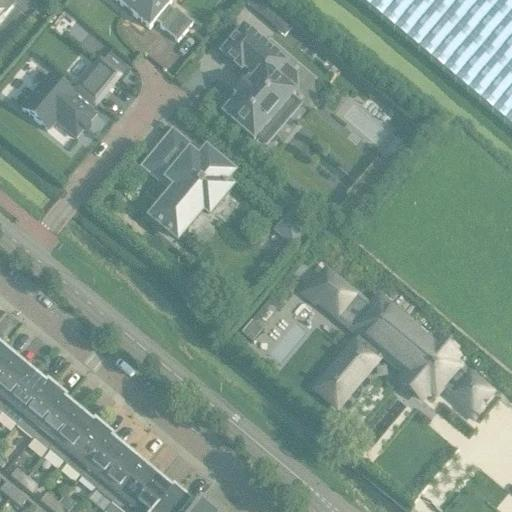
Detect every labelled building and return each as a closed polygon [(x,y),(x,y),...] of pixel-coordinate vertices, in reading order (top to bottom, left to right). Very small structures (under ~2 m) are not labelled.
[(0,0),(0,23),(4,19),(3,19),(12,8),(12,5),(5,0),(0,0)] [(111,0),(149,31),(155,23),(161,28),(160,29),(177,44),(193,26),(175,11),(174,13),(168,8),(170,6),(172,4),(170,3),(166,0),(111,0)] [(511,0),(351,0),(511,134),(511,0)] [(278,79),(287,68),(243,30),(221,56),(241,73),(244,70),(256,80),(250,87),(247,84),(235,99),(238,101),(223,118),(253,144),(296,94),(278,79)] [(22,112),(48,133),(56,124),(76,141),(95,118),(74,101),(76,99),(50,77),(22,112)] [(116,85),(114,96),(121,97),(123,86),(116,85)] [(168,235),(168,236),(170,237),(171,236),(177,241),(203,210),(209,215),(229,191),(223,186),(231,177),(206,156),(198,165),(191,159),(194,155),(173,137),(146,169),(167,187),(170,183),(178,190),(152,221),(159,226),(158,227),(160,229),(160,228),(168,235)] [(362,336),(325,381),(346,399),(383,354),(408,375),(400,384),(421,402),(429,393),(435,398),(444,388),(475,413),(491,394),(469,376),(467,380),(457,372),(458,371),(452,365),(456,361),(435,343),(431,347),(406,327),(409,324),(388,306),(385,309),(379,304),(372,312),(326,274),(308,295),(325,310),(329,305),(343,316),(343,315),(359,327),(356,331),(362,336)] [(0,352),(0,384),(16,366),(0,352)] [(16,366),(0,384),(0,414),(1,415),(31,379),(16,366)] [(31,379),(1,415),(17,428),(48,390),(47,389),(46,391),(31,379)] [(48,390),(17,428),(33,441),(64,403),(48,390)] [(64,403),(33,441),(49,454),(78,418),(64,406),(65,404),(64,403)] [(78,418),(49,454),(65,467),(95,429),(94,428),(93,430),(78,418)] [(95,429),(65,467),(80,479),(83,476),(111,442),(95,429)] [(111,442),(83,476),(80,479),(96,493),(125,457),(111,445),(112,443),(111,442)] [(125,457),(96,493),(112,506),(141,471),(125,457)] [(11,479),(21,487),(27,480),(17,471),(11,479)] [(134,511),(157,484),(141,471),(112,506),(118,511),(133,511),(134,511)] [(37,488),(27,480),(21,487),(31,496),(37,488)] [(157,484),(134,511),(133,511),(160,511),(174,495),(173,494),(172,496),(157,484)] [(0,492),(10,501),(16,494),(6,485),(0,492)] [(26,502),(16,494),(10,501),(20,510),(26,502)] [(174,495),(160,511),(188,511),(191,509),(174,495)] [(40,503),(50,511),(52,511),(58,505),(46,496),(40,503)]
